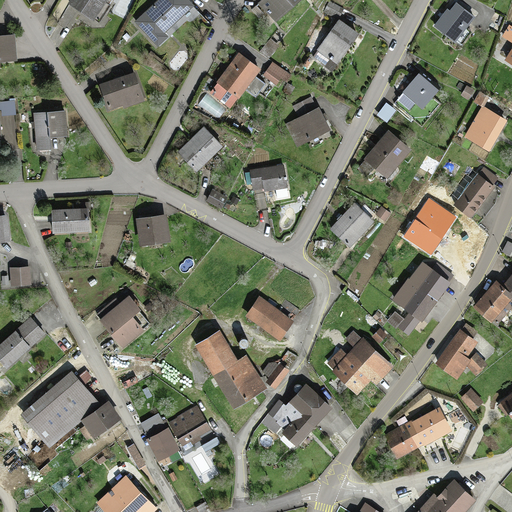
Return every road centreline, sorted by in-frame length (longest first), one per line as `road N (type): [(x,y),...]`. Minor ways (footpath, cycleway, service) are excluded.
road 1 (residential): [(21,192),(86,350),(178,511)]
road 2 (residential): [(327,492),(349,449),(475,279),(511,196)]
road 3 (residential): [(421,0),(289,258)]
road 4 (residential): [(289,258),(314,274),(319,306),(299,359),(239,446),(239,511)]
road 5 (residential): [(15,0),(124,171),(143,180)]
road 6 (residential): [(237,0),(143,180)]
road 7 (residential): [(143,180),(289,258)]
road 8 (residential): [(21,192),(143,180)]
road 9 (residential): [(381,491),(500,466)]
